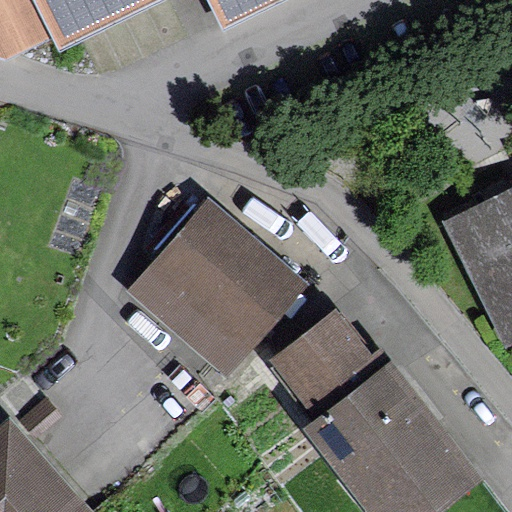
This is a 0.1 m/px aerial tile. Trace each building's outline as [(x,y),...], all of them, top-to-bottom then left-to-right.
[(0,0),(0,60),(2,61),(50,37),(31,0),(0,0)] [(31,0),(50,37),(58,52),(80,41),(162,0),(206,0),(217,20),(222,31),(283,0),(31,0)] [(511,187),(441,221),(503,348),(511,344),(511,187)] [(310,280),(207,195),(125,294),(228,379),(310,280)] [(379,370),(332,309),(267,359),(315,420),(302,429),(366,511),(443,511),(484,480),(391,361),(379,370)] [(0,511),(80,511),(10,431),(0,438),(0,511)]
